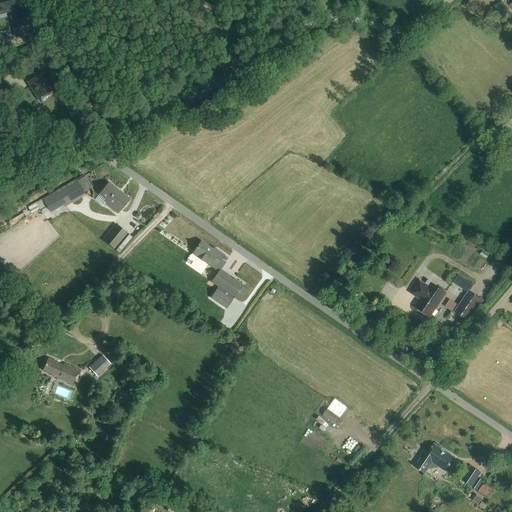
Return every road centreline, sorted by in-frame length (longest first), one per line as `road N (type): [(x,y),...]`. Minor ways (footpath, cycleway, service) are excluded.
road 1 (residential): [(431,383),(98,150)]
road 2 (unclassified): [(98,150),(315,23),(352,19),(401,29),(448,0)]
road 3 (track): [(431,383),(318,511)]
road 4 (residential): [(431,383),(511,289)]
